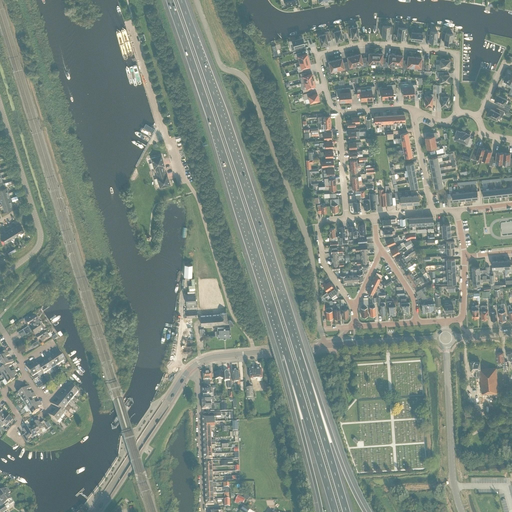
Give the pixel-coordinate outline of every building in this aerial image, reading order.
[(350,27),(350,26),(346,26),(347,32),(351,32),(352,38),(358,37),(357,26),(350,27)] [(392,34),(393,26),(382,26),(382,28),(381,28),(381,33),(382,33),(382,36),(389,37),(389,34),(392,34)] [(407,36),(408,28),(398,27),(398,30),(397,30),(396,35),(393,34),(393,36),(397,36),(397,38),(404,39),(404,36),(407,36)] [(334,31),(333,30),(330,31),(332,37),(335,36),(336,42),(343,40),(340,30),(334,31)] [(328,44),(327,41),(330,40),(328,31),(324,32),(325,34),(318,35),(319,38),(318,39),(319,43),(320,42),(321,45),(328,44)] [(424,38),(425,32),(422,31),(422,33),(411,32),(411,39),(421,40),(421,37),(424,38)] [(437,39),(438,34),(437,34),(437,32),(427,31),(426,38),(429,38),(429,41),(436,42),(436,39),(437,39)] [(452,41),(453,37),(452,36),(452,34),(442,33),(441,40),(444,40),(444,43),(451,44),(451,41),(452,41)] [(299,38),(299,37),(294,38),(294,39),(292,40),(288,41),(290,50),(295,49),(295,50),(302,48),(301,45),(304,44),(302,37),(299,38)] [(299,62),(308,60),(307,53),(306,54),(301,55),(301,52),(294,54),(295,57),(298,56),(299,62)] [(366,66),(365,59),(362,59),(360,53),(353,55),(356,65),(360,64),(361,67),(366,66)] [(375,63),(375,53),(369,53),(368,59),(365,59),(366,66),(371,66),(371,63),(375,63)] [(384,67),(385,59),(382,59),(382,53),(375,53),(375,63),(379,64),(379,66),(384,67)] [(394,65),(395,55),(389,54),(388,60),(385,59),(384,67),(387,67),(387,64),(394,65)] [(352,66),(356,65),(353,55),(347,57),(348,62),(346,63),(347,70),(353,69),(352,66)] [(403,69),(404,61),(402,61),(402,55),(395,55),(394,65),(399,65),(399,68),(403,69)] [(413,67),(415,57),(408,56),(407,62),(404,61),(403,69),(409,69),(409,66),(413,67)] [(415,57),(413,67),(418,67),(417,70),(423,71),(424,64),(421,63),(421,57),(415,57)] [(347,70),(346,63),(343,64),(342,58),(335,60),(337,70),(341,69),(342,72),(347,70)] [(444,60),(444,59),(441,59),(441,60),(440,60),(440,64),(436,64),(436,70),(446,70),(446,67),(449,67),(449,60),(444,60)] [(308,60),(299,62),(298,62),(299,66),(297,67),(298,72),(305,70),(304,67),(309,66),(310,66),(308,60)] [(333,71),(337,70),(335,60),(328,61),(330,67),(327,68),(329,75),(334,74),(333,71)] [(306,72),(300,74),(300,77),(301,83),(313,80),(312,73),(311,74),(307,75),(306,72)] [(449,75),(444,75),(444,72),(437,72),(437,78),(440,78),(440,81),(441,81),(441,82),(449,82),(449,75)] [(313,80),(301,83),(302,86),(301,87),(303,92),(310,90),(310,87),(315,86),(313,80)] [(390,85),(387,85),(387,88),(387,89),(388,98),(393,98),(393,97),(393,92),(396,92),(395,84),(390,85)] [(408,97),(408,88),(405,88),(405,84),(399,84),(400,92),(403,92),(403,97),(408,97)] [(408,86),(408,88),(408,97),(414,96),(414,91),(417,91),(416,84),(411,85),(411,86),(408,86)] [(369,87),(365,87),(366,100),(372,99),(372,94),(375,94),(374,86),(369,87)] [(360,88),(357,89),(357,95),(358,95),(358,96),(361,96),(361,100),(366,100),(365,87),(360,87),(360,88)] [(381,87),(378,87),(378,93),(382,93),(382,98),(382,99),(388,98),(387,89),(387,88),(381,88),(381,87)] [(340,101),(346,101),(345,88),(336,89),(336,96),(339,96),(340,101),(339,101),(340,101)] [(350,88),(345,88),(346,101),(351,101),(351,100),(351,95),(354,95),(353,89),(350,89),(350,88)] [(302,94),(304,100),(309,98),(310,102),(311,102),(311,103),(319,101),(317,93),(317,94),(312,95),(311,92),(302,94)] [(448,101),(448,98),(447,97),(444,97),(444,92),(438,92),(438,100),(441,100),(441,105),(441,106),(447,106),(447,101),(448,101)] [(435,100),(435,94),(429,94),(429,96),(425,96),(425,97),(424,97),(424,101),(425,101),(425,105),(432,106),(432,105),(432,100),(435,100)] [(509,111),(511,106),(505,103),(507,99),(497,95),(494,101),(500,104),(499,106),(509,111)] [(504,111),(498,108),(496,111),(491,109),(488,115),(497,120),(499,116),(502,117),(504,111)] [(347,127),(355,126),(355,123),(359,123),(359,117),(351,118),(351,120),(347,120),(347,123),(346,123),(347,125),(347,127)] [(454,139),(467,143),(467,146),(470,147),(472,142),(470,141),(468,141),(470,135),(465,133),(466,132),(462,131),(462,132),(457,130),(454,139)] [(394,141),(408,139),(407,132),(400,134),(401,138),(393,139),(394,141)] [(426,137),(427,143),(435,141),(435,138),(438,138),(437,132),(430,133),(431,136),(426,137)] [(435,141),(427,143),(428,149),(428,148),(433,147),(433,150),(436,150),(437,153),(444,152),(443,148),(440,149),(439,146),(436,147),(435,141)] [(482,159),(485,149),(479,147),(477,152),(474,151),(472,159),(477,160),(478,157),(482,159)] [(491,165),(493,158),(490,157),(492,151),(485,149),(482,159),(486,160),(485,163),(491,165)] [(503,163),(503,153),(497,152),(496,158),(493,158),(491,165),(498,166),(498,163),(503,163)] [(511,166),(511,159),(510,159),(510,153),(503,153),(503,163),(507,163),(506,166),(511,166)] [(431,163),(439,162),(438,158),(442,157),(441,155),(437,156),(437,157),(430,158),(431,163)] [(164,165),(161,156),(155,158),(155,157),(151,158),(152,162),(153,162),(154,168),(155,168),(158,178),(157,178),(159,184),(158,184),(160,188),(164,187),(164,186),(170,185),(167,175),(165,175),(163,168),(163,166),(164,165)] [(432,169),(440,168),(439,164),(443,163),(443,161),(439,162),(431,163),(432,169)] [(433,175),(441,173),(440,170),(444,169),(444,167),(440,168),(432,169),(433,175)] [(434,181),(442,179),(441,176),(445,175),(445,173),(441,173),(433,175),(434,181)] [(442,179),(434,181),(435,188),(443,186),(442,182),(446,181),(446,179),(442,179)] [(378,190),(379,197),(380,206),(392,205),(391,192),(383,193),(382,189),(378,190)] [(354,210),(358,210),(360,210),(359,202),(361,202),(361,196),(356,196),(357,202),(353,202),(354,210)] [(3,206),(11,203),(10,198),(1,200),(3,206)] [(338,199),(330,199),(330,205),(331,205),(332,212),(334,212),(334,213),(335,213),(337,213),(338,212),(337,212),(338,212),(338,211),(339,211),(339,208),(338,208),(337,208),(337,205),(339,205),(338,199)] [(322,206),(322,204),(317,205),(318,213),(324,213),(326,213),(326,212),(327,212),(326,206),(322,206)] [(14,227),(19,235),(24,232),(19,224),(14,227)] [(364,225),(361,225),(361,226),(359,226),(359,234),(360,238),(358,238),(358,243),(372,242),(372,238),(366,238),(364,238),(364,236),(362,236),(362,233),(366,233),(365,225),(364,225)] [(355,230),(354,226),(348,227),(349,234),(353,234),(353,238),(357,237),(357,233),(356,230),(355,230)] [(14,238),(19,235),(14,227),(10,230),(14,238)] [(342,240),(342,236),(345,235),(344,227),(338,228),(339,236),(337,236),(338,244),(342,244),(347,244),(347,239),(342,240)] [(335,241),(335,236),(334,228),(329,228),(329,237),(330,237),(330,241),(330,242),(330,245),(338,245),(337,241),(335,241)] [(10,240),(14,238),(10,230),(5,232),(10,240)] [(5,243),(10,240),(5,232),(0,235),(5,243)] [(399,239),(398,236),(393,238),(393,237),(388,239),(385,240),(386,243),(386,245),(387,245),(387,246),(391,245),(395,243),(394,241),(399,239)] [(407,249),(413,245),(410,240),(403,244),(407,249)] [(396,255),(400,252),(398,249),(401,247),(400,245),(394,248),(390,251),(393,256),(395,255),(396,255)] [(398,264),(410,256),(415,253),(413,251),(405,257),(403,254),(395,259),(398,264)] [(411,258),(410,256),(398,264),(401,268),(405,266),(406,267),(411,264),(409,262),(407,264),(405,261),(411,258)] [(409,280),(414,277),(413,275),(416,273),(414,270),(417,267),(414,263),(408,267),(411,271),(405,275),(409,280)] [(192,278),(192,265),(184,265),(184,277),(192,278)] [(414,277),(409,280),(413,286),(418,283),(418,282),(421,281),(422,282),(426,280),(425,279),(428,277),(426,272),(422,275),(422,274),(418,277),(419,277),(416,279),(414,277)] [(372,281),(375,282),(381,285),(382,284),(379,282),(380,279),(374,276),(372,281)] [(385,286),(392,281),(390,278),(384,282),(385,286)] [(378,291),(379,290),(379,289),(376,288),(378,284),(375,282),(372,281),(369,286),(378,291)] [(333,287),(329,282),(326,284),(324,282),(320,285),(322,286),(321,287),(322,288),(323,287),(326,291),(333,287)] [(378,292),(378,291),(369,286),(367,292),(373,295),(375,291),(378,292)] [(331,297),(337,293),(333,287),(327,292),(320,297),(322,299),(323,298),(328,294),(331,297)] [(428,299),(426,298),(421,289),(416,292),(417,295),(420,294),(423,300),(424,300),(424,304),(421,304),(422,312),(422,313),(426,313),(425,312),(426,312),(426,311),(428,311),(428,299)] [(186,304),(196,303),(195,294),(185,295),(186,304)] [(376,302),(377,305),(379,304),(380,315),(385,314),(384,302),(380,303),(380,297),(376,297),(376,302)] [(428,299),(428,311),(430,311),(431,311),(431,312),(434,312),(434,311),(435,311),(434,303),(431,303),(431,299),(429,299),(429,297),(426,298),(428,299)] [(406,302),(406,298),(400,299),(401,303),(401,309),(402,309),(402,313),(405,313),(405,314),(409,314),(409,313),(410,313),(409,302),(406,302)] [(453,311),(452,304),(455,304),(455,300),(450,300),(451,304),(448,304),(448,303),(445,304),(444,304),(444,312),(453,311)] [(392,306),(391,301),(387,301),(387,307),(388,307),(388,314),(391,313),(391,314),(392,314),(392,315),(395,315),(395,314),(395,306),(392,306)] [(500,321),(506,320),(504,303),(501,304),(501,308),(498,309),(500,321)] [(227,323),(227,320),(226,313),(220,313),(220,315),(200,316),(201,325),(224,324),(227,323)] [(32,328),(40,323),(38,320),(39,320),(37,318),(35,319),(33,316),(25,322),(28,325),(30,324),(32,328)] [(224,324),(224,327),(217,328),(217,331),(215,331),(215,336),(218,336),(218,338),(230,337),(230,327),(229,326),(233,326),(233,323),(231,320),(230,320),(227,320),(227,323),(224,324)] [(35,337),(43,331),(42,329),(44,328),(42,326),(40,323),(32,328),(35,332),(33,333),(35,337)] [(43,331),(35,337),(37,340),(39,339),(42,343),(52,336),(50,333),(48,335),(47,332),(45,334),(43,331)] [(0,364),(7,360),(5,358),(9,355),(6,351),(1,354),(3,356),(0,358),(0,364)] [(53,352),(60,364),(65,361),(60,353),(57,355),(55,351),(53,352)] [(56,366),(60,364),(53,352),(51,354),(54,358),(51,359),(56,366)] [(503,358),(503,352),(497,353),(498,361),(503,361),(504,371),(507,371),(506,362),(504,361),(504,358),(503,358)] [(56,366),(51,359),(49,361),(46,357),(45,358),(52,369),(56,366)] [(48,372),(52,369),(45,358),(42,359),(45,363),(43,364),(48,372)] [(11,364),(14,362),(12,360),(8,362),(7,360),(0,364),(0,366),(2,369),(11,364)] [(36,363),(34,360),(32,361),(34,365),(32,367),(37,374),(41,372),(42,372),(36,363)] [(476,376),(475,376),(475,378),(480,377),(481,393),(487,393),(487,394),(498,393),(496,368),(480,369),(480,362),(475,362),(475,361),(470,362),(471,370),(476,370),(476,376)] [(48,372),(43,364),(40,366),(38,362),(36,363),(42,372),(41,372),(43,375),(48,372)] [(11,364),(2,369),(0,370),(0,373),(2,376),(9,371),(8,368),(12,366),(11,364)] [(27,364),(25,366),(32,377),(31,378),(33,380),(38,377),(37,375),(37,374),(32,367),(30,368),(27,364)] [(255,370),(249,370),(250,380),(262,379),(261,370),(255,370)] [(4,380),(16,373),(15,371),(11,373),(9,371),(2,376),(4,380)] [(237,372),(237,371),(232,372),(233,383),(237,383),(237,389),(240,388),(239,372),(237,372)] [(230,381),(229,372),(223,372),(224,382),(227,381),(228,389),(231,388),(231,381),(230,381)] [(16,373),(4,380),(7,384),(15,380),(13,377),(17,374),(16,373)] [(203,386),(210,386),(210,380),(212,380),(211,373),(203,374),(203,386)] [(64,388),(74,397),(80,390),(73,384),(69,389),(65,386),(64,388)] [(21,398),(28,393),(27,391),(31,388),(29,386),(18,394),(21,398)] [(71,401),(74,397),(64,388),(62,390),(66,393),(64,395),(71,401)] [(210,394),(210,388),(202,388),(202,389),(202,391),(203,392),(203,394),(203,397),(213,397),(213,394),(210,394)] [(23,402),(35,395),(34,393),(32,394),(31,392),(28,393),(21,398),(23,402)] [(71,401),(64,395),(62,397),(59,394),(57,395),(68,404),(71,401)] [(26,407),(34,402),(32,399),(36,397),(35,395),(23,402),(23,403),(22,404),(25,408),(26,407)] [(64,408),(68,404),(57,395),(56,397),(59,401),(58,403),(64,408)] [(29,411),(41,404),(39,402),(35,404),(34,402),(26,407),(29,411)] [(64,408),(58,403),(56,405),(52,402),(50,404),(53,406),(54,406),(61,412),(64,408)] [(210,404),(202,404),(202,409),(210,409),(210,412),(214,411),(213,403),(210,404)] [(41,404),(29,411),(32,416),(40,411),(38,408),(42,405),(41,404)] [(64,414),(61,412),(54,406),(53,406),(52,408),(55,411),(54,413),(61,418),(64,414)] [(61,418),(54,413),(52,415),(48,412),(47,414),(57,423),(61,418)] [(202,422),(214,422),(214,417),(221,417),(221,413),(203,413),(203,417),(202,417),(202,422)] [(4,416),(0,420),(0,424),(1,426),(2,427),(4,425),(7,428),(5,430),(7,432),(12,427),(9,424),(12,420),(9,417),(7,419),(4,416)] [(42,432),(41,430),(44,428),(46,430),(48,429),(45,424),(44,421),(40,424),(38,421),(34,423),(35,425),(32,427),(37,435),(39,433),(40,434),(42,432)] [(34,437),(37,435),(32,427),(28,430),(27,428),(23,430),(25,434),(22,436),(26,443),(29,442),(27,439),(30,437),(32,439),(34,437)] [(0,499),(8,494),(10,492),(8,489),(6,488),(0,492),(0,499)] [(0,506),(2,508),(5,506),(8,504),(9,505),(14,503),(8,494),(0,499),(0,506)]
